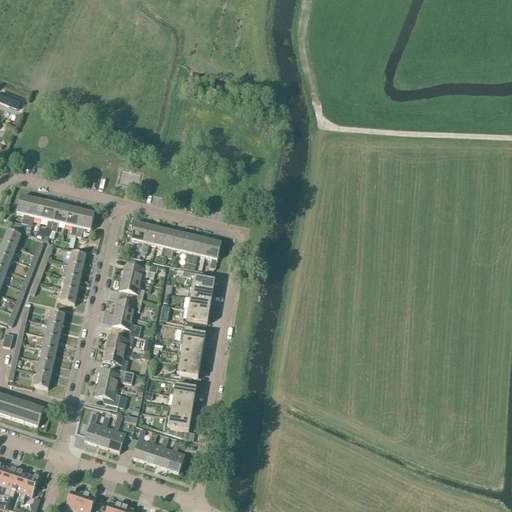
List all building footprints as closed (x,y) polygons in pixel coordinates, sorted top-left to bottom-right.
[(1,94),(0,96),(0,105),(12,110),(18,113),(22,103),(1,94)] [(27,227),(33,202),(20,199),(16,216),(23,217),(21,226),(27,227)] [(41,222),(45,205),(33,202),(27,227),(32,229),(34,220),(41,222)] [(51,233),(57,208),(45,205),(41,222),(48,223),(46,232),(51,233)] [(66,227),(69,211),(57,208),(51,233),(56,234),(59,226),(66,227)] [(73,251),(76,239),(82,213),(69,211),(66,227),(72,229),(68,245),(67,245),(65,249),(73,251)] [(82,213),(76,239),(81,240),(83,231),(90,233),(94,216),(82,213)] [(14,225),(12,230),(24,235),(26,228),(14,225)] [(141,254),(147,229),(135,226),(131,243),(138,244),(136,253),(141,254)] [(156,248),(159,232),(147,229),(141,254),(141,257),(145,258),(146,257),(149,247),(156,248)] [(166,260),(172,235),(159,232),(156,248),(162,250),(160,259),(166,260)] [(2,245),(16,251),(21,239),(6,233),(2,245)] [(180,254),(184,237),(172,235),(166,260),(171,261),(173,253),(180,254)] [(190,266),(196,240),(184,237),(180,254),(187,256),(185,265),(190,266)] [(78,240),(75,248),(86,252),(89,244),(78,240)] [(204,260),(208,243),(196,240),(190,266),(195,267),(196,267),(198,258),(204,260)] [(208,243),(204,260),(211,262),(209,270),(215,272),(221,246),(208,243)] [(0,257),(12,262),(16,251),(2,245),(0,249),(0,257)] [(34,258),(38,260),(43,247),(38,246),(34,258)] [(44,261),(48,262),(52,251),(48,250),(44,261)] [(133,253),(132,260),(139,262),(141,257),(141,254),(136,253),(133,253)] [(68,267),(83,271),(86,259),(71,255),(67,254),(66,259),(70,260),(68,267)] [(0,271),(7,274),(12,262),(0,257),(0,271)] [(34,270),(38,260),(34,258),(30,269),(34,270)] [(43,275),(48,262),(44,261),(39,273),(43,275)] [(122,281),(141,285),(142,279),(147,280),(149,272),(156,273),(157,271),(166,273),(166,270),(161,269),(148,266),(148,268),(138,266),(136,271),(125,268),(122,281)] [(80,283),(83,271),(68,267),(65,279),(80,283)] [(29,283),(34,270),(30,269),(25,281),(29,283)] [(39,286),(43,275),(39,273),(35,284),(39,286)] [(189,291),(212,295),(214,284),(195,281),(196,276),(178,273),(177,278),(190,280),(189,291)] [(80,283),(65,279),(65,280),(63,279),(62,284),(64,284),(62,292),(77,295),(80,283)] [(25,295),(29,283),(25,281),(20,293),(25,295)] [(139,292),(141,285),(122,281),(119,294),(131,296),(130,301),(142,304),(144,293),(139,292)] [(34,298),(39,286),(35,284),(30,296),(34,298)] [(211,306),(212,295),(189,291),(187,301),(211,306)] [(74,308),(77,295),(62,292),(59,305),(74,308)] [(21,306),(25,295),(20,293),(16,304),(21,306)] [(139,315),(142,304),(130,301),(128,306),(117,304),(114,315),(133,320),(134,314),(139,315)] [(209,316),(211,306),(187,301),(185,312),(209,316)] [(16,317),(21,306),(16,304),(12,316),(16,317)] [(207,327),(209,316),(185,312),(183,323),(191,325),(207,327)] [(47,327),(62,331),(65,318),(50,315),(47,327)] [(131,327),(133,320),(114,315),(111,329),(123,332),(122,336),(133,339),(133,338),(137,339),(140,329),(131,327)] [(12,329),(16,317),(12,316),(7,328),(12,329)] [(59,342),(62,331),(47,327),(44,339),(59,342)] [(179,345),(203,349),(205,338),(196,336),(189,335),(181,334),(179,345)] [(10,350),(12,338),(5,336),(2,349),(10,350)] [(131,350),(133,339),(122,336),(120,341),(109,339),(106,351),(125,356),(126,349),(131,350)] [(56,355),(59,342),(44,339),(41,351),(56,355)] [(145,343),(143,351),(150,353),(152,344),(145,343)] [(201,359),(203,349),(179,345),(177,355),(201,359)] [(53,367),(56,355),(41,351),(39,364),(53,367)] [(123,362),(125,356),(106,351),(103,364),(115,367),(113,372),(133,376),(125,374),(128,363),(123,362)] [(199,370),(201,359),(177,355),(175,366),(199,370)] [(51,379),(53,367),(39,364),(36,376),(51,379)] [(198,381),(199,370),(175,366),(173,377),(180,378),(180,382),(191,384),(191,380),(198,381)] [(17,385),(19,376),(15,375),(15,371),(10,370),(7,383),(17,385)] [(131,386),(133,376),(113,372),(112,376),(101,374),(98,387),(116,391),(118,384),(123,385),(123,384),(131,386)] [(48,392),(51,379),(36,376),(33,389),(48,392)] [(170,398),(194,403),(196,392),(178,389),(178,385),(172,384),(172,388),(170,398)] [(115,398),(116,391),(98,387),(95,399),(107,402),(105,407),(110,408),(110,411),(116,412),(117,409),(124,411),(126,400),(120,399),(115,398)] [(0,417),(38,430),(43,412),(0,398),(0,417)] [(192,413),(194,403),(170,398),(168,409),(192,413)] [(190,424),(192,413),(168,409),(166,420),(190,424)] [(113,433),(112,433),(105,431),(111,415),(106,413),(101,429),(102,430),(96,448),(107,452),(113,433)] [(102,430),(101,429),(94,427),(97,417),(93,416),(89,426),(90,426),(84,445),(96,448),(102,430)] [(113,433),(107,452),(119,456),(125,437),(117,434),(123,417),(118,416),(112,433),(113,433)] [(188,435),(190,424),(166,420),(164,431),(174,433),(188,435)] [(150,446),(149,446),(142,444),(145,434),(141,433),(137,443),(138,443),(132,461),(144,465),(150,446)] [(161,450),(160,450),(153,448),(156,438),(152,436),(151,439),(149,446),(150,446),(144,465),(155,469),(161,450)] [(173,454),(172,454),(165,451),(168,441),(163,440),(160,450),(161,450),(155,469),(166,473),(173,454)] [(173,454),(166,473),(178,477),(184,458),(176,455),(179,445),(175,444),(172,454),(173,454)] [(8,499),(17,473),(6,470),(0,487),(0,489),(5,491),(3,498),(8,499)] [(15,494),(20,496),(21,496),(27,477),(17,473),(8,499),(13,501),(15,494)] [(21,496),(20,496),(18,503),(23,504),(26,498),(32,500),(38,481),(27,477),(21,496)] [(65,511),(78,511),(84,496),(72,492),(65,511)] [(91,511),(96,500),(84,496),(78,511),(91,511)]
